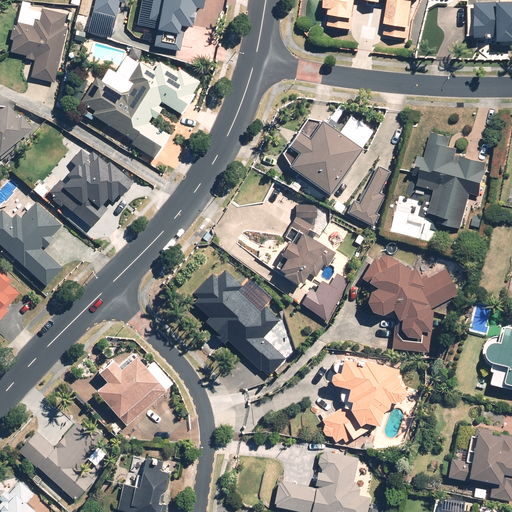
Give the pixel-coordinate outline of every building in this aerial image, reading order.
[(93,0),(90,12),(115,18),(118,4),(122,5),(123,0),(93,0)] [(151,0),(148,20),(156,21),(151,47),(179,51),(182,31),(189,32),(192,12),(198,13),(200,0),(151,0)] [(379,5),(380,1),(386,2),(382,38),(408,41),(413,2),(420,3),(419,0),(323,0),(323,11),(328,12),(326,28),(351,31),(354,0),(362,0),(362,4),(379,5)] [(511,3),(474,2),(473,38),(495,39),(495,45),(511,44),(511,3)] [(53,84),(65,28),(63,28),(65,16),(40,11),(38,22),(34,21),(33,27),(16,23),(15,27),(11,27),(8,40),(12,40),(9,54),(24,57),(23,60),(33,62),(30,79),(53,84)] [(93,79),(78,104),(93,112),(89,117),(131,142),(129,145),(151,159),(165,137),(145,125),(149,118),(154,121),(161,110),(157,108),(162,100),(157,97),(166,82),(136,64),(126,80),(132,83),(123,97),(93,79)] [(0,157),(30,131),(19,118),(15,121),(2,106),(0,107),(0,157)] [(295,156),(286,169),(326,198),(359,151),(319,123),(307,141),(295,133),(284,148),(295,156)] [(450,138),(430,133),(424,159),(417,158),(413,176),(418,177),(416,186),(433,190),(427,213),(439,216),(437,226),(460,231),(469,194),(481,197),(489,164),(458,156),(459,151),(448,148),(450,138)] [(57,181),(47,193),(90,230),(103,214),(98,209),(104,201),(108,205),(114,198),(117,201),(131,184),(107,163),(104,168),(86,153),(85,155),(79,150),(70,161),(74,165),(63,177),(68,181),(63,186),(57,181)] [(389,174),(377,167),(358,204),(351,201),(345,213),(373,228),(379,217),(375,215),(384,197),(379,194),(389,174)] [(0,210),(0,248),(44,288),(60,269),(39,250),(41,248),(43,250),(52,240),(50,238),(60,227),(34,204),(20,219),(15,215),(11,220),(0,210)] [(288,230),(297,235),(298,234),(302,236),(315,226),(315,206),(294,205),(294,221),(288,230)] [(300,285),(322,248),(302,236),(298,234),(297,235),(289,249),(285,246),(277,259),(281,262),(275,272),(282,276),(281,278),(294,286),(296,283),(300,285)] [(370,261),(359,279),(372,291),(367,294),(364,300),(364,307),(367,312),(372,316),(378,317),(383,316),(388,312),(394,322),(390,349),(426,355),(434,308),(457,296),(442,270),(420,283),(414,272),(410,275),(385,254),(375,263),(370,261)] [(0,319),(3,316),(0,313),(0,311),(9,302),(11,304),(20,295),(11,285),(12,284),(0,271),(0,319)] [(215,279),(210,274),(188,298),(210,318),(202,326),(223,344),(226,340),(267,377),(284,358),(261,337),(276,320),(260,306),(257,310),(236,291),(240,286),(223,271),(215,279)] [(511,392),(511,329),(504,328),(501,338),(494,339),(490,341),(486,345),(483,351),(483,356),(485,361),(488,365),(492,368),(490,374),(494,375),(491,388),(511,392)] [(103,385),(92,395),(115,422),(157,386),(133,359),(117,372),(109,362),(94,374),(103,385)] [(394,372),(360,364),(362,370),(353,371),(349,364),(339,364),(332,377),(331,377),(330,377),(329,378),(328,378),(328,379),(327,379),(327,380),(326,380),(326,381),(326,382),(326,383),(326,384),(326,385),(327,386),(327,387),(328,387),(328,388),(329,388),(345,392),(346,405),(346,406),(346,407),(346,408),(346,409),(345,409),(345,410),(344,410),(343,410),(342,410),(341,410),(340,410),(340,409),(318,421),(322,437),(330,438),(334,443),(341,440),(345,444),(368,428),(376,430),(379,417),(385,413),(386,406),(390,407),(391,407),(392,407),(393,406),(394,406),(395,406),(396,405),(397,404),(398,403),(399,402),(400,401),(400,400),(400,399),(401,399),(401,398),(401,397),(401,396),(401,395),(401,394),(401,393),(400,392),(400,391),(400,390),(399,390),(399,389),(398,388),(397,387),(396,387),(392,382),(394,372)] [(98,444),(74,424),(53,449),(34,432),(16,453),(73,501),(90,480),(77,469),(98,444)] [(475,430),(468,463),(450,459),(446,477),(474,483),(474,481),(489,484),(486,497),(510,501),(511,492),(511,476),(511,477),(511,476),(511,437),(497,435),(497,437),(490,435),(490,433),(475,430)] [(357,495),(358,489),(352,483),(357,459),(319,452),(312,489),(276,482),(272,508),(294,511),(365,511),(368,498),(357,495)] [(162,504),(168,470),(141,465),(136,490),(121,486),(116,511),(120,511),(165,511),(167,505),(162,504)] [(8,488),(0,495),(0,511),(30,511),(24,505),(33,495),(22,484),(13,492),(8,488)] [(461,511),(462,501),(439,498),(437,511),(461,511)]
